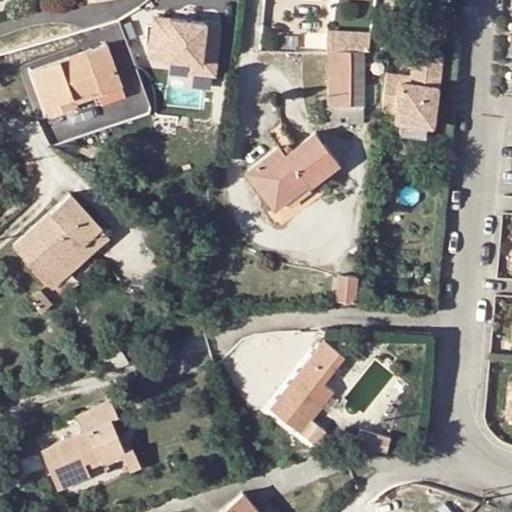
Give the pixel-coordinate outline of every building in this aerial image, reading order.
[(150,14),(148,56),(192,58),(191,72),(220,73),(222,17),(150,14)] [(331,35),(331,47),(356,45),(356,35),(331,35)] [(74,96),(75,101),(120,84),(106,43),(33,69),(45,107),(74,96)] [(415,44),(412,73),(411,80),(402,78),(403,72),(387,70),(383,109),(398,111),(397,119),(402,120),(429,122),(433,122),(442,48),(415,44)] [(330,105),(352,105),(352,51),(357,50),(356,45),(331,47),(330,105)] [(363,50),(357,50),(352,51),(352,105),(363,104),(363,50)] [(412,73),(403,72),(402,78),(411,80),(412,73)] [(74,96),(45,107),(48,114),(76,105),(75,101),(74,96)] [(352,105),(330,105),(331,122),(363,122),(363,104),(352,105)] [(429,122),(402,120),(401,132),(427,135),(429,122)] [(304,178),(307,183),(309,185),(339,161),(315,130),(293,148),(285,154),(281,147),(279,145),(252,167),(276,199),(304,178)] [(252,167),(245,172),(274,208),(307,183),(304,178),(276,199),(252,167)] [(15,242),(46,276),(81,245),(88,252),(107,235),(69,194),(15,242)] [(52,284),(88,252),(81,245),(46,276),(52,284)] [(354,280),(344,279),(342,300),(352,301),(354,280)] [(359,307),(347,308),(346,335),(356,335),(359,307)] [(344,354),(324,340),(271,409),(300,430),(332,389),(323,381),(344,354)] [(90,474),(87,468),(85,462),(100,455),(102,461),(122,452),(125,451),(110,417),(117,414),(111,399),(75,415),(82,430),(41,448),(60,487),(90,474)] [(359,429),(355,444),(385,451),(389,436),(359,429)] [(131,448),(125,451),(122,452),(130,470),(140,465),(131,448)] [(87,468),(102,461),(100,455),(85,462),(87,468)] [(259,511),(243,493),(220,511),(259,511)]
